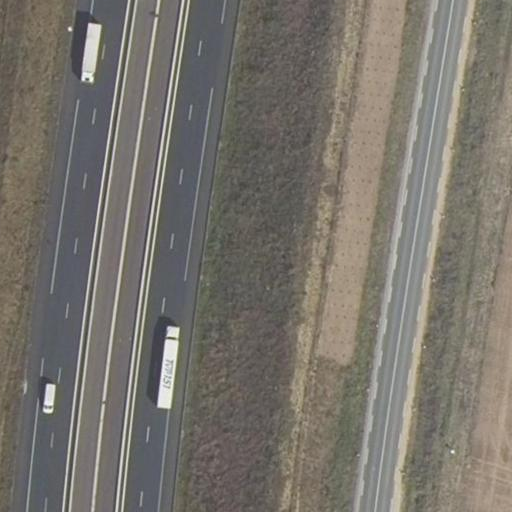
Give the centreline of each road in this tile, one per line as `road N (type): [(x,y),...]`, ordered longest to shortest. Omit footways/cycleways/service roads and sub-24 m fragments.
road 1 (secondary): [(382,511),(453,0)]
road 2 (trunk): [(146,511),(171,251),(212,0)]
road 3 (trunk): [(111,0),(47,511)]
